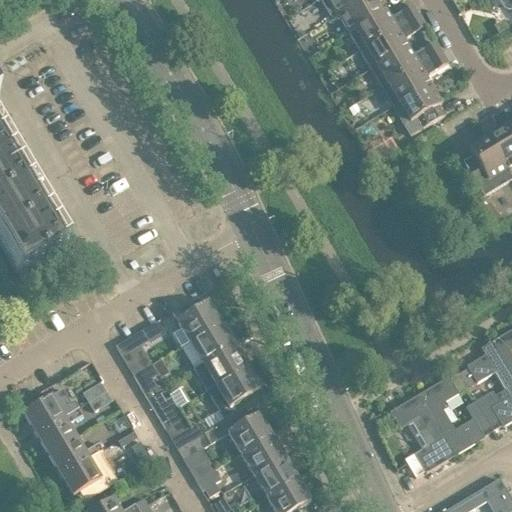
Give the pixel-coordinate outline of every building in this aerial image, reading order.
[(319,0),(315,2),(316,2),(319,0),(331,19),(337,15),(361,0),(319,0)] [(361,0),(337,15),(348,33),(379,15),(378,14),(375,8),(377,2),(379,0),(361,0)] [(511,0),(497,0),(502,8),(506,10),(510,10),(511,10),(511,12),(511,0)] [(347,33),(358,52),(418,16),(411,6),(393,17),(387,16),(384,11),(378,14),(379,15),(348,33),(347,33)] [(369,71),(407,48),(404,44),(405,39),(424,27),(418,16),(358,52),(369,71)] [(369,71),(381,90),(387,86),(387,85),(440,54),(434,43),(415,54),(415,56),(411,56),(407,48),(369,71)] [(392,108),(398,104),(429,85),(424,78),(426,75),(428,76),(447,64),(440,54),(387,85),(387,86),(381,90),(392,108)] [(440,105),(429,85),(398,104),(409,122),(402,126),(409,137),(443,117),(437,107),(440,105)] [(511,119),(506,110),(498,115),(511,137),(511,119)] [(494,135),(487,139),(511,180),(511,179),(511,178),(511,177),(511,137),(498,115),(491,120),(496,128),(494,135)] [(67,249),(0,137),(0,246),(19,278),(67,249)] [(482,197),(511,180),(487,139),(468,150),(472,157),(462,163),(482,197)] [(180,349),(189,344),(220,325),(208,306),(210,305),(209,303),(207,304),(206,303),(176,322),(180,329),(171,334),(180,349)] [(220,325),(189,344),(202,365),(233,347),(232,346),(236,344),(228,331),(224,333),(221,328),(223,326),(222,325),(220,326),(220,325)] [(511,354),(511,353),(511,330),(490,343),(494,350),(495,350),(511,379),(511,354)] [(140,347),(148,343),(141,332),(114,348),(121,358),(139,347),(140,347)] [(511,379),(495,350),(494,350),(490,343),(480,349),(484,356),(465,368),(475,385),(494,374),(504,391),(494,397),(492,393),(474,403),(492,433),(501,428),(502,429),(511,423),(511,379)] [(233,347),(202,365),(214,387),(245,368),(245,367),(249,365),(241,353),(238,355),(234,349),(236,348),(235,346),(233,348),(233,347)] [(145,356),(140,347),(139,347),(121,358),(126,367),(145,356)] [(126,367),(132,377),(151,366),(145,356),(126,367)] [(141,386),(151,380),(157,376),(151,366),(132,377),(138,388),(141,386)] [(206,392),(225,423),(237,416),(231,407),(259,390),(247,371),(249,369),(248,368),(246,369),(245,368),(214,387),(215,387),(206,392)] [(454,457),(484,440),(483,438),(492,433),(474,403),(464,409),(471,421),(453,431),(442,412),(444,403),(457,395),(447,378),(418,396),(454,457)] [(141,386),(138,388),(145,399),(161,389),(156,388),(151,380),(141,386)] [(87,404),(105,393),(100,384),(82,395),(87,404)] [(161,389),(145,399),(152,410),(165,402),(160,394),(161,389)] [(93,414),(111,403),(105,394),(87,404),(93,414)] [(454,457),(418,396),(388,414),(399,431),(417,420),(432,445),(404,461),(415,479),(424,474),(425,475),(454,457)] [(77,410),(73,403),(59,412),(50,397),(22,414),(35,435),(77,410)] [(171,399),(165,402),(152,410),(158,421),(177,409),(171,399)] [(164,431),(183,420),(177,409),(158,421),(164,431)] [(81,417),(77,410),(35,435),(47,456),(75,439),(67,425),(81,417)] [(227,435),(240,455),(271,437),(259,418),(261,416),(260,415),(258,416),(257,415),(242,424),(237,415),(237,416),(225,423),(203,436),(209,446),(227,435)] [(189,430),(183,420),(164,431),(170,441),(189,430)] [(176,452),(203,436),(197,425),(189,430),(170,441),(176,452)] [(117,443),(120,448),(135,439),(132,433),(117,443)] [(202,451),(209,446),(203,436),(176,452),(183,462),(201,450),(202,451)] [(240,455),(253,477),(284,459),(272,439),(274,438),(273,436),(271,438),(271,437),(240,455)] [(98,445),(83,453),(75,439),(47,456),(59,477),(102,451),(98,445)] [(183,462),(189,472),(208,461),(202,451),(201,450),(183,462)] [(92,466),(106,458),(102,451),(59,477),(72,498),(100,481),(92,466)] [(253,477),(266,499),(297,480),(285,461),(287,460),(286,458),(284,459),(253,477)] [(189,472),(195,482),(214,471),(208,461),(189,472)] [(204,491),(214,485),(220,482),(214,471),(195,482),(201,493),(204,491)] [(297,481),(297,480),(266,499),(273,511),(293,511),(310,502),(298,482),(300,481),(299,480),(297,481)] [(471,511),(486,503),(490,511),(511,511),(511,503),(498,481),(445,511),(471,511)] [(219,493),(214,485),(204,491),(209,499),(219,493)] [(90,511),(137,511),(134,506),(123,511),(118,511),(111,500),(90,511)] [(143,500),(134,506),(137,511),(138,511),(147,507),(145,505),(146,505),(143,500)] [(220,511),(228,508),(223,500),(213,506),(216,511),(220,511)]
